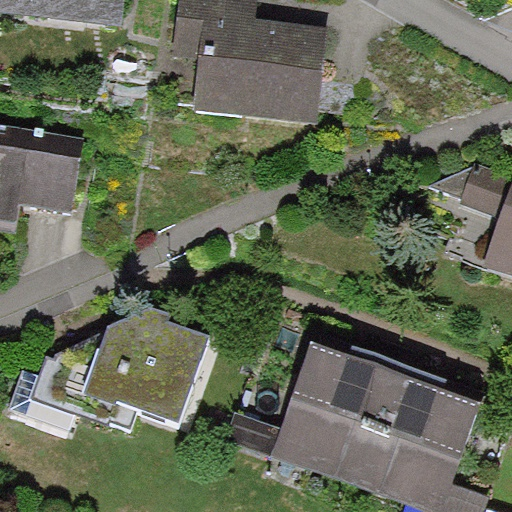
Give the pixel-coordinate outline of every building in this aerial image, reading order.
[(0,0),(0,11),(120,29),(124,0),(0,0)] [(196,50),(190,99),(305,113),(317,23),(250,14),(251,0),(173,0),(167,46),(196,50)] [(0,231),(20,235),(24,206),(76,213),(83,166),(0,154),(0,231)] [(471,256),(511,269),(511,157),(510,157),(505,172),(469,160),(456,200),(486,210),(471,256)] [(16,358),(0,401),(0,415),(65,440),(76,411),(123,430),(134,405),(163,413),(197,322),(158,314),(161,306),(142,301),(16,358)] [(344,487),(389,362),(301,330),(256,455),(344,487)] [(344,487),(414,511),(474,511),(481,493),(447,481),(478,393),(389,362),(344,487)]
